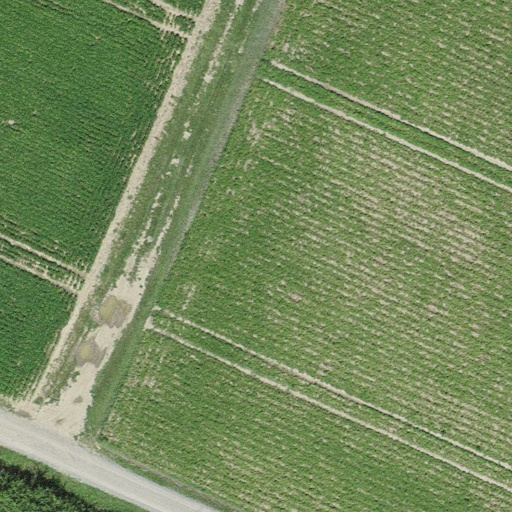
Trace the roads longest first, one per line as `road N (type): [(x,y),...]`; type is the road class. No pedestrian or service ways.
road 1 (track): [(247,0),(48,444)]
road 2 (track): [(0,424),(199,511)]
